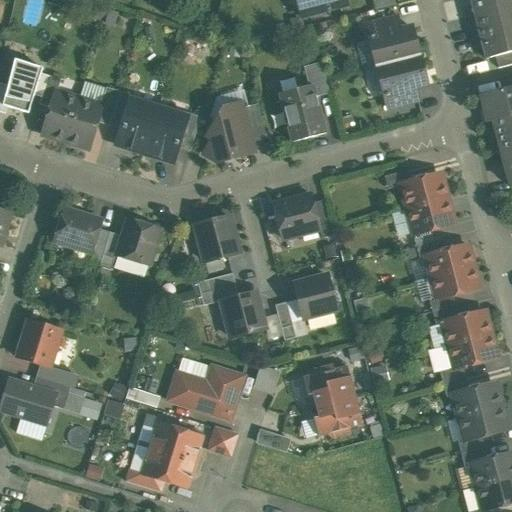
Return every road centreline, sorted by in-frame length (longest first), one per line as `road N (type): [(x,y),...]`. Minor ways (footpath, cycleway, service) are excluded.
road 1 (residential): [(462,127),(246,185)]
road 2 (residential): [(246,185),(170,206),(56,173)]
road 3 (residential): [(56,173),(0,357)]
road 4 (residential): [(462,127),(430,0)]
road 5 (residential): [(497,251),(462,127)]
